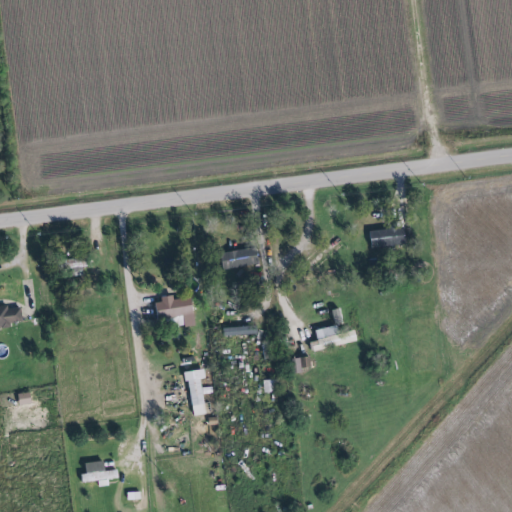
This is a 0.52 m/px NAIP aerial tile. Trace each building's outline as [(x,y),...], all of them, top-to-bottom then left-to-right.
[(364,231),(366,248),(400,244),(398,228),(390,229),(389,221),(384,222),(384,229),(364,231)] [(256,264),(252,247),(216,255),(220,272),(256,264)] [(344,273),(342,264),(300,272),(302,282),(344,273)] [(187,297),(169,300),(168,298),(150,300),(153,321),(166,319),(168,328),(191,325),(187,297)] [(0,322),(12,321),(12,312),(2,313),(2,309),(0,309),(0,322)] [(309,331),(312,342),(304,344),(307,354),(352,342),(349,331),(333,335),(330,325),(309,331)] [(184,380),(188,416),(202,415),(197,379),(184,380)] [(270,392),(270,380),(259,381),(260,392),(270,392)]
